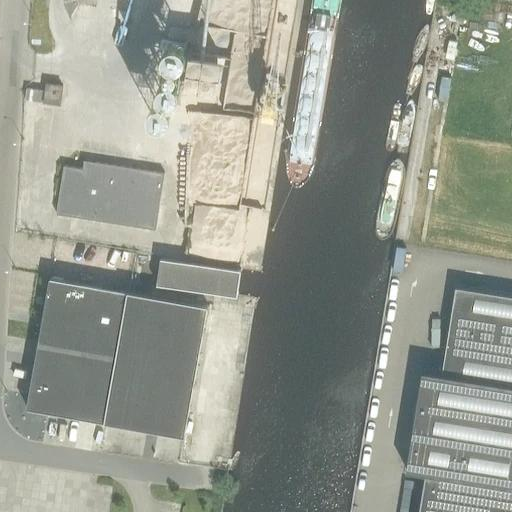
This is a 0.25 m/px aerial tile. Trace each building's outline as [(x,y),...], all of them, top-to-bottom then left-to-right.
[(44,102),(60,104),(62,86),(46,84),(45,91),(44,102)] [(25,99),(44,102),(45,91),(26,88),(25,99)] [(155,230),(164,173),(96,162),(94,171),(64,166),(56,214),(155,230)] [(160,258),(156,284),(237,296),(241,270),(160,258)] [(49,277),(38,343),(117,356),(120,343),(129,291),(121,290),(49,277)] [(511,295),(456,287),(442,373),(511,384),(511,295)] [(117,356),(105,422),(185,436),(199,356),(208,305),(129,291),(120,343),(117,356)] [(29,395),(26,408),(49,412),(80,417),(96,420),(105,422),(117,356),(38,343),(29,395)] [(511,511),(511,384),(442,373),(442,374),(422,371),(406,470),(425,473),(419,511),(511,511)]
